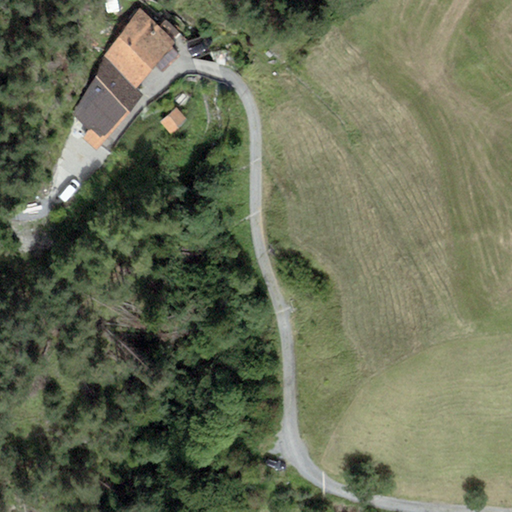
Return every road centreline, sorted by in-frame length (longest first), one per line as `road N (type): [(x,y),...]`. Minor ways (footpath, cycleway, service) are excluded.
road 1 (track): [(402,511),(339,494),(302,460),(286,325),(257,254),(250,137),(235,102),(177,80),(105,160)]
road 2 (track): [(177,80),(210,54),(234,56),(327,134)]
